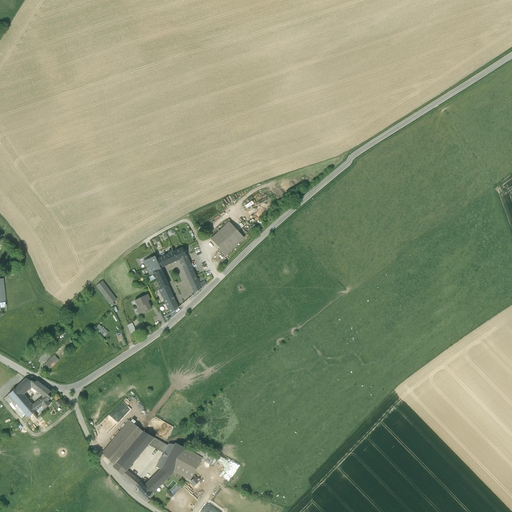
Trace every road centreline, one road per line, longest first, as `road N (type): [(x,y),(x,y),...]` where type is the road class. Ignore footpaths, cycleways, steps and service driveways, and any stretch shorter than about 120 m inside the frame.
road 1 (tertiary): [(254,239),(355,154),(511,55)]
road 2 (residential): [(75,383),(153,333),(254,239)]
road 3 (unclassified): [(162,511),(104,463),(72,400)]
